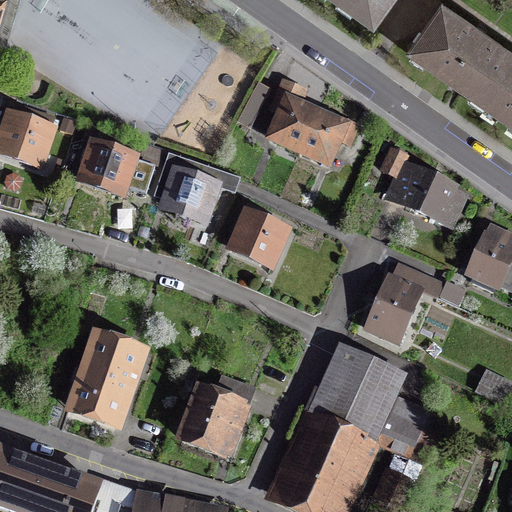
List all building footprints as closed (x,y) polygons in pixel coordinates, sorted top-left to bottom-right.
[(387,0),(346,0),(374,19),(387,0)] [(413,49),(486,101),(511,63),(511,51),(445,4),(413,49)] [(511,63),(486,101),(511,119),(511,63)] [(238,123),(251,129),(269,90),(257,84),(238,123)] [(263,135),(300,151),(318,111),(280,94),(263,135)] [(55,120),(16,107),(12,119),(10,119),(0,149),(0,152),(40,166),(52,133),(50,132),(55,120)] [(350,125),(318,111),(300,151),(332,165),(350,125)] [(138,151),(86,135),(72,179),(124,195),(138,151)] [(392,151),(383,172),(396,178),(405,157),(392,151)] [(220,180),(170,163),(155,205),(205,222),(220,180)] [(467,200),(406,170),(392,199),(452,229),(467,200)] [(292,224),(243,202),(223,246),(273,268),(292,224)] [(511,260),(511,234),(485,223),(464,272),(501,287),(511,260)] [(424,287),(387,272),(361,331),(398,347),(424,287)] [(148,345),(91,326),(64,408),(121,427),(148,345)] [(274,495),(309,511),(338,511),(402,378),(343,350),(274,495)] [(508,385),(487,375),(479,391),(501,401),(508,385)] [(251,399),(195,379),(173,438),(230,458),(251,399)] [(90,511),(99,490),(0,453),(0,506),(16,511),(90,511)] [(415,511),(425,489),(389,474),(379,499),(409,511),(415,511)] [(203,511),(144,500),(101,486),(99,490),(90,511),(203,511)] [(464,511),(435,503),(432,511),(464,511)]
